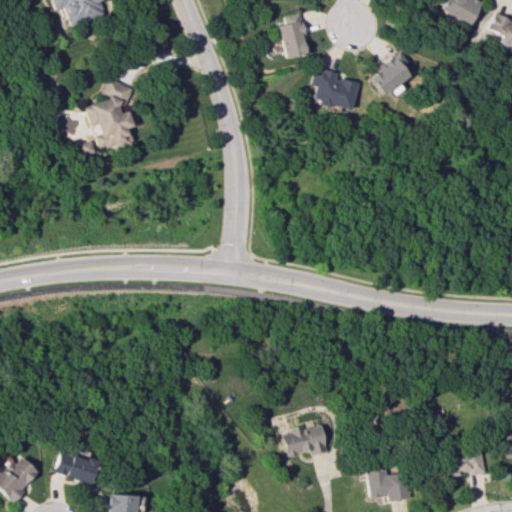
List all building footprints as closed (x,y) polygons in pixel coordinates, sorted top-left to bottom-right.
[(45,0),(49,9),(58,6),(65,26),(102,14),(97,0),(45,0)] [(439,0),(436,12),(466,22),(473,0),(439,0)] [(277,15),(279,23),(271,24),(278,57),(302,52),(294,12),(277,15)] [(486,32),(495,31),(495,45),(511,44),(511,23),(502,23),(502,14),(485,15),(486,32)] [(377,95),(404,75),(398,68),(404,63),(394,50),(370,67),(372,70),(364,76),(377,95)] [(344,109),(352,82),(330,76),(331,72),(309,66),(304,84),(310,86),(306,100),(324,105),(324,103),(344,109)] [(79,106),(86,126),(99,131),(89,134),(92,144),(99,147),(107,144),(114,147),(125,144),(127,139),(122,126),(128,124),(123,109),(115,112),(113,106),(121,103),(127,86),(104,77),(99,89),(102,98),(79,106)] [(317,423),(308,425),(307,421),(284,426),(286,431),(276,434),(281,456),(305,450),(306,454),(323,450),(317,423)] [(511,433),(500,434),(501,459),(511,458),(511,433)] [(464,474),(480,472),(476,447),(450,451),(450,450),(438,451),(442,475),(463,472),(464,474)] [(47,473),(84,482),(90,460),(52,451),(47,473)] [(32,472),(15,456),(8,463),(3,458),(0,461),(0,495),(6,500),(32,472)] [(364,497),(381,496),(382,500),(404,498),(401,472),(382,474),(381,468),(361,470),(364,497)] [(130,511),(132,494),(103,493),(101,511),(130,511)]
